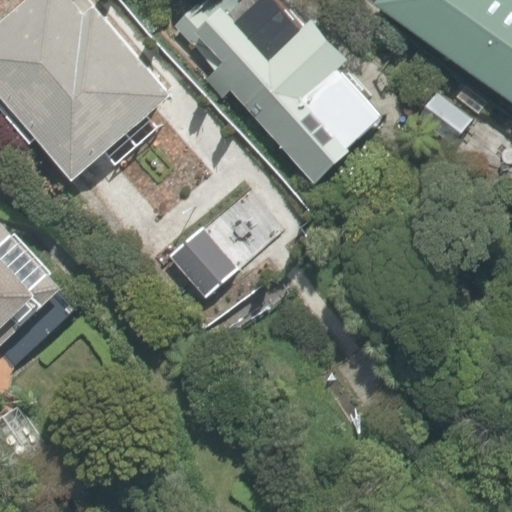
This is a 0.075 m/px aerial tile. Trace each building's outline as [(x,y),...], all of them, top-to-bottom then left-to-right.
[(0,74),(20,99),(83,172),(179,90),(104,2),(94,12),(83,0),(34,0),(20,12),(0,29),(0,74)] [(239,85),(324,181),(372,138),(324,85),(358,54),(322,14),(307,27),(283,0),(189,0),(170,17),(215,68),(209,73),(228,95),(239,85)] [(511,0),(378,0),(511,91),(511,0)] [(0,102),(9,93),(0,83),(0,102)] [(481,117),(441,89),(418,122),(458,150),(481,117)] [(314,257),(263,189),(166,261),(217,330),(314,257)] [(0,352),(20,334),(75,284),(20,222),(13,213),(0,225),(0,352)] [(0,416),(0,428),(28,464),(53,445),(19,402),(0,416)]
